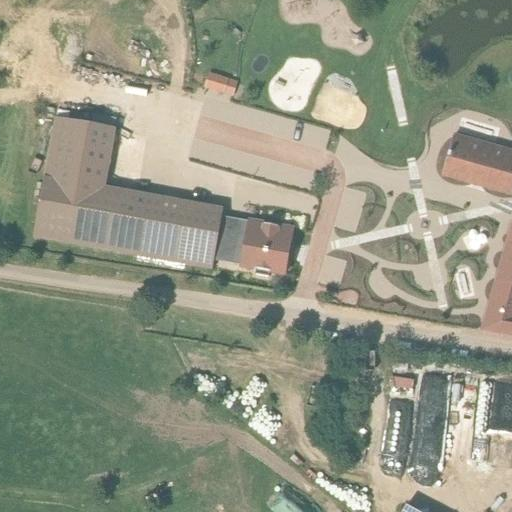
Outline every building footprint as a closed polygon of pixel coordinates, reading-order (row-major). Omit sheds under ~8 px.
[(225,95),(229,80),(210,74),(205,89),(225,95)] [(115,131),(55,121),(33,240),(212,272),(223,211),(105,191),(115,131)] [(511,196),(511,193),(511,154),(453,138),(442,177),(511,196)] [(285,277),(288,260),(290,249),(293,232),(235,221),(232,240),(246,242),(241,268),(241,269),(256,272),(255,277),(269,279),(270,274),(285,277)] [(511,230),(484,332),(511,336),(511,230)] [(473,460),(511,464),(511,385),(473,381),(471,399),(478,400),(476,411),(493,414),(490,433),(477,431),(473,460)] [(322,511),(303,496),(289,511),(322,511)]
